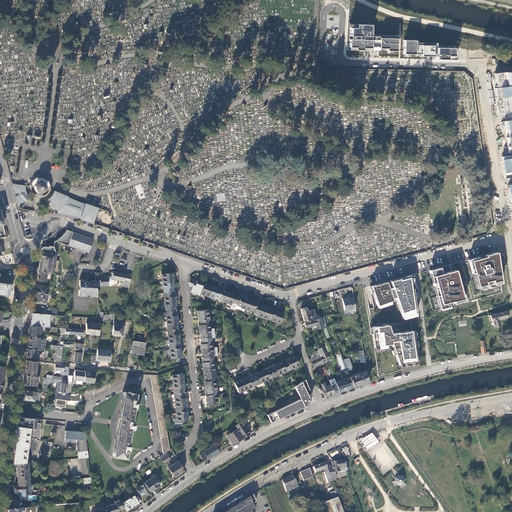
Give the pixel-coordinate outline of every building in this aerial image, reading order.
[(348,48),(348,58),(417,59),(417,52),(434,52),(433,41),(416,40),(416,33),(349,30),(349,40),(346,40),(346,48),(348,48)] [(433,41),(434,52),(433,58),(456,58),(455,40),(433,39),(433,41)] [(511,75),(492,75),(496,99),(503,98),(511,96),(511,75)] [(511,111),(511,96),(503,98),(506,112),(511,111)] [(501,159),(505,182),(511,181),(511,118),(502,120),(508,159),(501,159)] [(52,194),(52,192),(48,191),(49,189),(50,189),(50,188),(49,188),(49,186),(49,184),(48,182),(47,181),(46,180),(45,179),(44,178),(44,177),(41,176),(38,176),(38,177),(36,177),(34,178),(33,179),(32,180),(30,181),(30,183),(29,185),(29,186),(29,188),(29,190),(30,191),(31,193),(32,194),(33,195),(35,196),(35,197),(38,198),(41,198),(41,197),(43,196),(45,195),(46,194),(47,193),(52,194)] [(28,197),(27,196),(26,195),(26,194),(25,192),(24,191),(24,189),(24,188),(24,185),(19,185),(12,184),(14,193),(18,192),(20,195),(19,196),(15,197),(18,206),(23,201),(24,202),(26,201),(28,199),(27,198),(28,197)] [(140,184),(135,186),(139,198),(145,196),(140,184)] [(53,208),(57,209),(59,209),(61,208),(63,206),(64,204),(66,201),(68,198),(68,197),(54,191),(53,193),(52,195),(50,197),(48,199),(48,200),(46,201),(48,203),(49,205),(51,204),(53,208)] [(91,222),(96,208),(68,197),(68,198),(66,201),(64,204),(63,206),(61,208),(59,209),(57,209),(56,214),(63,215),(73,216),(91,222)] [(57,239),(55,241),(63,244),(71,247),(85,252),(89,248),(91,244),(90,238),(66,230),(64,233),(62,234),(61,236),(59,238),(57,239)] [(38,271),(47,272),(53,273),(53,272),(57,273),(58,261),(54,260),(55,253),(55,252),(53,247),(49,246),(48,247),(44,247),(43,247),(42,248),(41,249),(39,260),(38,271)] [(475,273),(480,290),(488,287),(487,282),(494,280),(495,286),(503,283),(502,280),(501,273),(500,273),(495,253),(486,255),(487,257),(479,259),(479,257),(468,260),(469,263),(470,263),(470,261),(471,260),(475,273)] [(455,305),(466,302),(456,270),(453,271),(443,274),(441,267),(429,271),(434,289),(440,308),(450,305),(450,303),(454,302),(455,305)] [(37,277),(36,280),(45,282),(47,272),(38,271),(37,277)] [(111,276),(107,276),(108,278),(99,278),(99,272),(93,272),(95,282),(95,286),(112,284),(113,283),(113,282),(114,281),(114,280),(122,281),(121,286),(127,287),(128,283),(129,283),(130,275),(112,271),(111,276)] [(161,275),(162,283),(173,282),(172,274),(161,275)] [(369,286),(376,305),(389,301),(392,300),(391,299),(395,297),(401,316),(414,312),(415,311),(409,275),(389,281),(391,287),(387,288),(385,281),(369,286)] [(95,286),(95,282),(86,281),(86,280),(81,279),(81,281),(82,281),(82,290),(82,294),(92,295),(92,296),(97,297),(95,286)] [(212,286),(195,280),(193,286),(195,287),(201,289),(200,293),(208,296),(212,286)] [(0,294),(9,296),(10,284),(0,282),(0,294)] [(173,282),(162,283),(163,293),(174,291),(173,282)] [(34,296),(33,302),(45,304),(48,287),(36,285),(34,296)] [(221,289),(212,286),(208,296),(217,299),(221,289)] [(230,292),(221,289),(217,299),(226,302),(230,292)] [(174,291),(163,293),(164,302),(175,301),(174,291)] [(239,295),(230,292),(226,302),(235,305),(239,295)] [(248,299),(239,295),(235,305),(244,309),(248,299)] [(345,297),(341,298),(343,310),(346,309),(348,310),(354,309),(352,296),(348,297),(348,298),(345,298),(345,297)] [(257,302),(248,299),(244,309),(253,312),(256,304),(257,302)] [(175,301),(164,302),(165,311),(176,310),(175,301)] [(256,304),(253,312),(252,314),(261,317),(265,307),(256,304)] [(54,310),(50,306),(44,311),(42,310),(42,314),(50,315),(52,315),(53,315),(54,311),(54,310)] [(274,310),(265,307),(261,317),(270,320),(274,310)] [(308,319),(308,320),(313,319),(315,318),(313,309),(306,311),(305,307),(300,309),(303,320),(308,319)] [(511,308),(509,309),(505,310),(505,311),(488,315),(489,321),(491,321),(493,327),(499,325),(497,319),(511,315),(511,308)] [(12,315),(12,312),(0,310),(0,321),(0,322),(0,320),(7,320),(12,315)] [(166,321),(177,320),(176,310),(165,311),(166,321)] [(283,313),(274,310),(270,320),(279,323),(283,313)] [(196,312),(197,320),(208,319),(207,311),(196,312)] [(31,321),(30,326),(41,327),(42,327),(43,327),(49,327),(49,321),(50,315),(42,314),(32,313),(31,321)] [(313,319),(303,322),(304,327),(311,326),(312,330),(321,328),(322,327),(319,317),(315,318),(313,319)] [(208,319),(197,320),(198,330),(209,329),(208,319)] [(114,325),(115,320),(112,320),(111,335),(121,336),(122,326),(120,325),(114,325)] [(167,330),(178,329),(177,320),(166,321),(167,330)] [(85,331),(85,334),(98,335),(99,324),(85,323),(85,331)] [(399,366),(416,363),(411,330),(397,332),(397,329),(390,330),(391,332),(389,332),(387,324),(370,326),(374,349),(382,348),(382,347),(381,344),(386,344),(390,343),(393,349),(394,353),(399,366)] [(29,332),(29,336),(40,338),(41,327),(30,326),(30,327),(30,332),(29,332)] [(168,340),(179,338),(178,329),(167,330),(168,340)] [(209,329),(198,330),(199,339),(210,338),(209,329)] [(28,342),(27,348),(33,349),(40,350),(41,343),(42,338),(40,338),(29,336),(28,342)] [(169,349),(180,348),(179,338),(168,340),(169,349)] [(210,338),(199,339),(200,348),(211,347),(210,338)] [(134,347),(134,352),(143,353),(145,342),(134,341),(133,347),(134,347)] [(80,353),(81,353),(82,344),(75,343),(73,362),(79,363),(80,353)] [(52,358),(54,361),(56,361),(61,362),(62,346),(57,346),(57,352),(55,352),(53,354),(52,358)] [(323,346),(317,349),(318,353),(322,363),(329,359),(326,353),(325,353),(324,351),(325,350),(323,346)] [(211,347),(200,348),(201,358),(212,356),(211,347)] [(26,353),(26,357),(37,358),(37,354),(38,352),(32,352),(33,349),(27,348),(26,353)] [(181,359),(180,348),(169,349),(170,360),(181,359)] [(95,360),(109,362),(110,350),(96,349),(95,356),(95,360)] [(309,357),(312,367),(322,363),(318,353),(312,355),(312,354),(309,355),(310,356),(309,357)] [(294,355),(285,359),(289,369),(298,365),(294,355)] [(357,363),(364,362),(363,355),(356,356),(357,363)] [(212,356),(201,358),(202,367),(213,366),(212,356)] [(342,358),(348,376),(352,375),(349,369),(352,368),(348,357),(342,358)] [(289,369),(285,359),(276,363),(281,373),(289,369)] [(24,369),(23,374),(35,376),(36,362),(25,360),(24,369)] [(281,373),(276,363),(268,367),(272,377),(281,373)] [(60,375),(67,376),(68,367),(67,366),(55,364),(54,370),(60,371),(60,375)] [(213,366),(202,367),(203,377),(214,376),(213,366)] [(272,377),(268,367),(259,371),(263,381),(272,377)] [(315,371),(317,375),(319,374),(324,370),(324,367),(315,371)] [(82,381),(84,372),(74,370),(73,380),(82,381)] [(352,387),(367,382),(365,370),(352,375),(348,376),(352,387)] [(124,372),(123,372),(118,371),(110,377),(110,380),(107,380),(108,382),(93,387),(93,389),(80,393),(81,401),(94,397),(94,395),(109,389),(110,388),(113,387),(113,385),(124,377),(124,372)] [(263,381),(259,371),(250,375),(255,385),(263,381)] [(94,373),(84,372),(82,381),(93,383),(94,373)] [(338,392),(352,387),(348,376),(338,380),(335,373),(332,375),(333,377),(332,377),(338,392)] [(22,380),(22,384),(36,386),(37,376),(35,376),(23,374),(22,380)] [(169,449),(157,376),(149,375),(163,454),(165,452),(169,449)] [(173,384),(184,383),(183,375),(172,376),(173,384)] [(255,385),(250,375),(241,379),(246,389),(255,385)] [(214,376),(203,377),(204,386),(215,385),(214,376)] [(330,384),(334,394),(338,392),(332,377),(328,379),(330,384)] [(246,389),(241,379),(234,382),(238,392),(246,389)] [(60,383),(57,383),(56,393),(64,394),(64,392),(65,392),(66,383),(66,381),(61,380),(60,383)] [(299,399),(265,414),(269,422),(303,407),(304,407),(305,406),(306,406),(307,405),(308,404),(309,403),(309,402),(310,400),(310,399),(310,397),(310,396),(310,394),(310,393),(310,392),(304,380),(293,387),(299,399)] [(322,382),(319,383),(321,387),(318,388),(320,393),(322,392),(324,397),(334,394),(330,384),(324,386),(322,382)] [(174,394),(185,393),(184,383),(173,384),(174,394)] [(215,385),(204,386),(205,396),(216,394),(215,385)] [(20,394),(20,396),(20,397),(21,398),(21,399),(23,399),(34,401),(35,393),(36,394),(37,394),(37,392),(21,390),(20,394)] [(112,456),(125,458),(126,452),(127,452),(127,448),(128,443),(127,443),(129,429),(131,430),(132,426),(133,423),(130,422),(132,409),(134,410),(134,405),(135,400),(134,400),(135,394),(129,393),(130,392),(128,392),(128,393),(122,392),(112,456)] [(81,401),(80,393),(75,395),(64,394),(64,396),(55,394),(54,401),(76,403),(81,401)] [(175,403),(186,402),(185,393),(174,394),(175,403)] [(216,394),(205,396),(206,406),(217,404),(216,394)] [(176,413),(187,412),(186,402),(175,403),(176,413)] [(188,421),(187,412),(176,413),(176,418),(177,422),(188,421)] [(39,441),(42,419),(17,417),(16,424),(16,426),(28,428),(27,438),(36,439),(36,440),(39,441)] [(242,438),(249,434),(240,421),(234,426),(236,429),(242,438)] [(16,426),(15,436),(27,438),(28,428),(16,426)] [(233,444),(242,438),(236,429),(231,432),(231,431),(228,433),(229,434),(226,436),(229,440),(230,439),(233,444)] [(87,458),(84,432),(64,431),(63,442),(75,443),(77,459),(79,458),(87,458)] [(372,432),(360,440),(367,450),(379,441),(372,432)] [(13,447),(11,463),(15,463),(24,462),(24,457),(28,456),(31,456),(32,456),(33,455),(34,454),(36,440),(36,439),(27,438),(15,436),(13,447)] [(42,461),(49,460),(51,443),(45,442),(42,461)] [(208,459),(219,452),(214,444),(203,451),(208,459)] [(167,454),(167,455),(162,458),(161,459),(164,463),(170,459),(167,454)] [(81,478),(82,478),(89,477),(87,458),(79,458),(81,478)] [(173,477),(184,470),(178,461),(168,468),(173,477)] [(346,468),(344,461),(331,463),(331,466),(325,467),(330,478),(335,478),(334,473),(339,472),(339,469),(346,468)] [(24,462),(15,463),(17,486),(28,484),(26,462),(24,462)] [(329,484),(332,483),(330,478),(325,467),(324,463),(313,468),(315,474),(324,470),(325,473),(328,483),(329,484)] [(313,478),(309,469),(300,473),(303,482),(313,478)] [(394,481),(395,482),(396,484),(397,485),(399,485),(401,485),(403,484),(404,483),(405,481),(405,480),(405,478),(404,476),(403,475),(401,474),(399,474),(398,475),(396,475),(395,477),(394,479),(394,481)] [(281,480),(287,496),(290,495),(289,491),(297,488),(292,476),(281,480)] [(144,484),(149,492),(159,486),(153,477),(143,483),(144,484)] [(31,484),(28,484),(17,486),(13,486),(14,494),(16,494),(16,496),(18,496),(26,496),(26,495),(30,495),(30,490),(31,490),(31,484)] [(145,495),(149,492),(144,484),(136,489),(138,493),(142,491),(145,495)] [(126,511),(138,503),(133,495),(121,503),(123,507),(126,511)] [(226,511),(249,511),(253,509),(251,504),(255,503),(252,495),(249,498),(226,511)] [(7,502),(7,508),(17,507),(18,496),(16,496),(6,497),(5,502),(7,502)] [(121,503),(118,499),(114,500),(114,502),(106,505),(107,506),(108,511),(117,511),(118,511),(119,511),(120,510),(119,509),(122,509),(123,507),(121,503)] [(333,501),(323,505),(325,511),(342,511),(338,500),(333,501)]
